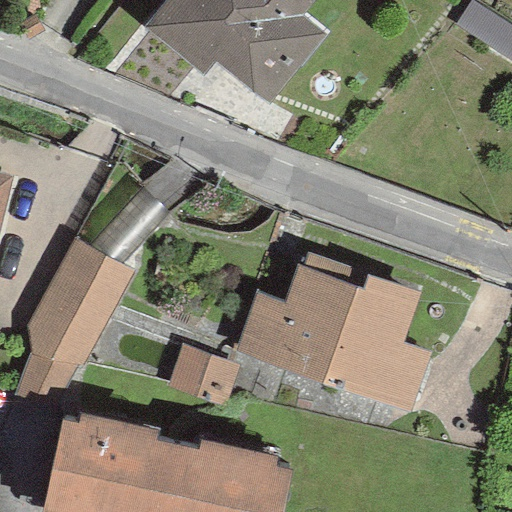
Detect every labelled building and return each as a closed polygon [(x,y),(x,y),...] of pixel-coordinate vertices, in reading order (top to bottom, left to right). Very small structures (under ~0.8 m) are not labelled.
[(171,0),(153,23),(199,61),(213,44),(267,88),(312,32),(289,13),(299,0),(171,0)] [(511,58),(511,24),(474,0),(468,0),(455,23),(511,58)] [(76,362),(128,272),(78,245),(34,328),(40,356),(24,392),(50,400),(71,360),(76,362)] [(365,293),(302,271),(272,355),(376,392),(412,289),(371,275),(365,293)] [(219,401),(232,367),(184,349),(171,384),(219,401)] [(267,511),(278,465),(63,418),(45,505),(74,511),(267,511)]
